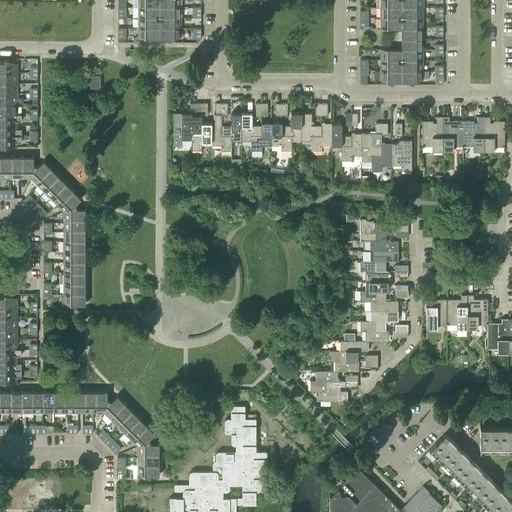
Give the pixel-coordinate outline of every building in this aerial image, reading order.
[(156,6),(138,6),(138,16),(156,17),(159,17),(159,6),(156,6)] [(181,6),(159,6),(159,17),(181,17),(181,6)] [(398,6),(380,6),(380,17),(398,17),(402,17),(402,6),(398,6)] [(423,6),(402,6),(402,17),(423,17),(423,6)] [(156,17),(138,16),(138,27),(156,27),(159,27),(159,17),(156,17)] [(181,17),(159,17),(159,27),(181,27),(181,17)] [(398,17),(380,17),(380,28),(402,28),(402,17),(398,17)] [(423,17),(402,17),(402,28),(423,28),(423,17)] [(138,35),(133,37),(133,42),(150,42),(150,41),(150,40),(151,38),(156,38),(159,38),(159,27),(156,27),(138,27),(138,35)] [(181,27),(159,27),(159,38),(167,38),(168,41),(181,35),(181,27)] [(423,28),(402,28),(402,38),(423,38),(423,28)] [(423,38),(402,38),(401,48),(401,49),(423,49),(423,38)] [(401,48),(380,48),(380,59),(398,59),(401,59),(401,49),(401,48)] [(423,49),(401,49),(401,59),(423,60),(423,49)] [(4,60),(0,60),(0,71),(18,71),(18,63),(5,58),(4,60)] [(398,59),(380,59),(380,70),(398,70),(401,70),(401,59),(398,59)] [(423,60),(401,59),(401,70),(423,70),(423,60)] [(398,70),(380,70),(380,78),(392,83),(393,81),(398,81),(401,81),(401,70),(398,70)] [(423,70),(401,70),(401,81),(410,81),(411,84),(423,78),(423,70)] [(18,71),(0,71),(0,81),(18,82),(18,71)] [(100,74),(86,74),(86,88),(100,88),(100,74)] [(18,82),(0,81),(0,92),(18,93),(18,82)] [(18,93),(0,92),(0,103),(18,103),(18,93)] [(200,134),(200,122),(200,114),(207,114),(207,102),(190,102),(190,112),(172,112),(172,145),(190,145),(190,140),(191,134),(200,134)] [(213,122),(210,122),(210,145),(220,145),(220,149),(231,150),(231,140),(231,134),(221,134),(221,123),(221,115),(227,115),(227,102),(215,102),(215,113),(213,113),(213,122)] [(18,103),(0,103),(0,113),(21,114),(21,113),(18,113),(18,103)] [(231,140),(241,140),(241,112),(231,112),(231,123),(221,123),(221,134),(231,134),(231,140)] [(241,140),(250,140),(251,135),(261,135),(261,124),(252,124),(252,112),(241,112),(241,140)] [(291,140),(301,140),(301,112),(291,112),(291,124),(281,124),(281,135),(291,134),(291,140)] [(301,140),(310,140),(311,134),(321,134),(321,124),(311,124),(311,112),(301,112),(301,140)] [(21,114),(0,113),(0,123),(17,124),(17,120),(21,120),(21,114)] [(442,150),(442,116),(436,116),(436,122),(429,122),(429,120),(422,120),(422,146),(432,146),(432,150),(442,150)] [(442,116),(442,150),(453,150),(453,146),(463,146),(463,120),(456,120),(456,122),(449,122),(449,116),(442,116)] [(483,150),(484,116),(477,116),(477,122),(469,122),(469,120),(463,120),(463,146),(472,146),(472,150),(483,150)] [(484,116),(483,150),(493,150),(493,145),(504,145),(504,120),(497,120),(497,122),(490,122),(490,116),(484,116)] [(210,122),(200,122),(200,134),(191,134),(190,140),(190,145),(190,149),(201,149),(201,145),(210,145),(210,122)] [(271,145),(271,122),(261,122),(261,124),(261,135),(251,135),(250,140),(250,150),(261,150),(261,145),(271,145)] [(271,122),(271,145),(281,145),(281,150),(291,150),(291,140),(291,134),(281,135),(281,124),(281,122),(271,122)] [(331,145),(331,122),(321,122),(321,124),(321,134),(311,134),(310,140),(310,150),(321,150),(321,145),(331,145)] [(331,122),(331,145),(331,149),(341,149),(341,144),(351,144),(351,134),(341,134),(341,122),(331,122)] [(17,124),(0,123),(0,134),(21,135),(21,129),(17,129),(17,124)] [(361,155),(361,132),(351,132),(351,134),(351,144),(341,144),(341,149),(341,160),(351,160),(351,155),(361,155)] [(361,132),(361,155),(361,159),(371,159),(371,154),(381,154),(381,144),(371,144),(372,132),(361,132)] [(21,135),(0,134),(0,146),(17,146),(17,141),(21,141),(21,135)] [(391,142),(391,164),(402,165),(402,169),(411,169),(411,154),(411,140),(398,139),(398,142),(391,142)] [(391,164),(391,142),(381,142),(381,144),(381,154),(371,154),(371,159),(371,170),(382,170),(382,164),(391,164)] [(12,156),(0,156),(0,168),(1,178),(12,178),(12,156)] [(22,156),(12,156),(12,178),(22,178),(22,156)] [(33,156),(22,156),(22,178),(30,178),(35,165),(33,164),(33,160),(33,156)] [(241,158),(231,158),(231,167),(241,167),(241,158)] [(35,165),(30,178),(35,183),(51,168),(43,160),(40,162),(37,166),(35,165)] [(51,168),(35,183),(43,191),(58,175),(51,168)] [(451,176),(451,177),(451,181),(452,181),(452,182),(453,182),(455,182),(456,182),(457,182),(459,182),(461,182),(462,182),(463,181),(463,177),(463,176),(463,170),(463,169),(462,169),(460,169),(457,169),(456,169),(456,170),(456,174),(456,175),(455,175),(452,176),(451,176)] [(58,175),(43,191),(50,198),(66,183),(58,175)] [(66,183),(50,198),(58,206),(73,190),(66,183)] [(73,190),(58,206),(63,211),(76,206),(75,204),(79,201),(81,198),(73,190)] [(23,199),(27,203),(32,198),(29,194),(23,199)] [(31,207),(36,201),(32,198),(27,203),(31,207)] [(34,210),(40,205),(36,201),(31,207),(34,210)] [(38,214),(43,209),(40,205),(34,210),(38,214)] [(76,206),(63,211),(63,219),(85,219),(85,208),(81,208),(77,208),(76,206)] [(43,209),(38,214),(42,218),(47,212),(43,209)] [(361,240),(370,240),(375,240),(376,230),(388,230),(396,230),(396,236),(408,236),(408,224),(395,224),(393,224),(391,221),(391,220),(388,220),(367,219),(365,217),(361,217),(361,240)] [(85,219),(63,219),(63,230),(85,230),(85,219)] [(85,230),(63,230),(63,240),(85,240),(85,230)] [(370,240),(370,250),(398,250),(398,240),(386,240),(386,230),(388,230),(376,230),(375,240),(370,240)] [(85,240),(63,240),(63,251),(85,251),(85,240)] [(370,250),(370,259),(375,259),(375,269),(386,270),(386,260),(398,260),(398,250),(370,250)] [(85,251),(63,251),(63,261),(85,261),(85,251)] [(366,280),(388,280),(388,270),(386,270),(375,269),(375,259),(370,259),(361,259),(361,270),(366,270),(366,278),(366,280)] [(85,261),(63,261),(63,272),(85,272),(85,261)] [(85,272),(63,272),(63,282),(85,283),(85,272)] [(388,280),(366,280),(366,281),(365,289),(361,289),(361,300),(370,300),(376,300),(376,289),(386,289),(388,289),(388,280)] [(85,283),(63,282),(63,293),(85,293),(85,283)] [(370,300),(370,310),(398,310),(398,300),(386,300),(386,289),(376,289),(376,300),(370,300)] [(0,294),(0,305),(17,306),(17,298),(5,293),(4,295),(0,294)] [(85,293),(63,293),(63,301),(76,307),(77,304),(81,304),(82,304),(85,304),(85,293)] [(446,324),(447,297),(440,298),(440,300),(432,300),(432,294),(426,294),(426,328),(436,328),(436,324),(446,324)] [(447,297),(446,324),(456,324),(456,328),(467,328),(467,294),(460,294),(460,300),(453,300),(453,297),(447,297)] [(467,294),(467,328),(477,328),(477,324),(488,324),(488,322),(488,298),(480,298),(480,300),(473,300),(473,294),(467,294)] [(17,306),(0,305),(0,316),(17,317),(17,306)] [(370,310),(370,320),(376,320),(376,330),(386,330),(386,320),(398,320),(398,310),(370,310)] [(17,317),(0,316),(0,327),(17,327),(17,317)] [(488,322),(488,324),(488,329),(487,329),(487,348),(498,348),(498,352),(508,352),(508,318),(502,318),(502,324),(494,324),(494,322),(488,322)] [(365,339),(368,340),(388,340),(388,330),(386,330),(376,330),(376,320),(370,320),(361,319),(361,328),(365,328),(365,339)] [(17,327),(0,327),(0,337),(17,338),(17,327)] [(17,338),(0,337),(0,348),(8,348),(21,348),(17,348),(17,338)] [(368,340),(365,339),(354,339),(344,339),(340,339),(340,350),(345,350),(345,360),(356,360),(356,350),(368,350),(368,340)] [(8,348),(0,348),(0,358),(17,359),(17,355),(21,355),(21,348),(8,348)] [(358,360),(356,360),(345,360),(345,350),(340,350),(331,350),(331,369),(336,369),(337,371),(358,370),(358,360)] [(17,359),(0,358),(0,369),(21,369),(21,363),(17,363),(17,359)] [(483,368),(479,373),(483,376),(487,372),(483,368)] [(21,369),(0,369),(0,380),(17,381),(17,375),(21,375),(21,369)] [(325,379),(337,380),(337,379),(337,371),(336,369),(331,369),(315,369),(315,380),(310,380),(310,390),(316,390),(325,390),(325,379)] [(294,372),(291,376),(295,380),(299,377),(294,372)] [(340,386),(357,386),(358,380),(345,380),(345,379),(337,379),(337,380),(325,379),(325,390),(316,390),(316,400),(347,400),(348,390),(340,390),(340,386)] [(0,391),(0,412),(11,412),(11,391),(0,391)] [(11,391),(11,412),(21,412),(22,391),(11,391)] [(22,391),(21,412),(32,412),(32,391),(22,391)] [(32,391),(32,412),(43,412),(43,391),(32,391)] [(54,391),(43,391),(43,412),(53,412),(54,391)] [(64,391),(54,391),(53,412),(64,412),(64,391)] [(64,391),(64,412),(75,412),(75,400),(75,391),(64,391)] [(85,391),(75,391),(75,400),(75,412),(78,412),(82,412),(85,412),(85,404),(85,391)] [(85,391),(85,404),(85,412),(96,412),(96,391),(85,391)] [(107,391),(96,391),(96,412),(104,412),(109,400),(107,399),(107,394),(107,391)] [(109,400),(104,412),(109,418),(125,403),(117,395),(114,397),(111,400),(109,400)] [(125,403),(109,418),(116,425),(132,410),(125,403)] [(222,511),(223,510),(229,510),(228,511),(235,511),(236,504),(256,504),(255,491),(267,491),(267,451),(257,451),(256,418),(245,418),(245,404),(231,404),(231,418),(227,418),(226,419),(224,421),(225,430),(231,429),(231,442),(231,443),(233,444),(234,445),(236,445),(236,451),(218,451),(216,454),(216,471),(192,471),(189,474),(189,488),(186,488),(185,489),(183,491),(183,497),(169,497),(169,511),(176,511),(177,511),(183,511),(182,511),(222,511)] [(132,410),(116,425),(124,433),(139,417),(132,410)] [(343,416),(339,419),(344,425),(348,421),(343,416)] [(139,417),(124,433),(131,440),(147,425),(139,417)] [(147,425),(131,440),(137,446),(150,440),(149,439),(152,436),(155,433),(147,425)] [(494,450),(498,450),(498,427),(480,427),(480,450),(484,450),(484,451),(494,451),(494,450)] [(511,427),(498,427),(498,450),(502,450),(502,451),(511,450),(511,427)] [(97,434),(101,438),(106,432),(102,429),(97,434)] [(105,441),(110,436),(106,432),(101,438),(105,441)] [(429,449),(442,462),(458,446),(455,443),(456,443),(449,436),(448,436),(445,433),(429,449)] [(110,436),(105,441),(108,445),(114,440),(110,436)] [(114,440),(108,445),(112,449),(117,443),(114,440)] [(150,440),(137,446),(137,453),(159,454),(159,443),(155,443),(151,443),(150,440)] [(121,447),(117,443),(112,449),(116,453),(121,447)] [(442,462),(455,475),(471,459),(468,456),(461,449),(458,446),(442,462)] [(159,454),(137,453),(137,464),(159,464),(159,454)] [(455,475),(467,488),(484,472),(481,469),(481,468),(474,461),(474,462),(471,459),(455,475)] [(159,464),(137,464),(137,472),(150,478),(151,475),(155,475),(159,475),(159,464)] [(425,468),(431,474),(434,471),(428,465),(425,468)] [(374,483),(357,466),(329,494),(329,511),(403,511),(374,483)] [(434,471),(431,474),(436,479),(439,477),(434,471)] [(467,488),(480,501),(497,485),(493,482),(494,481),(487,474),(486,475),(484,472),(467,488)] [(480,501),(491,511),(494,511),(509,497),(506,494),(507,494),(500,487),(499,487),(497,485),(480,501)] [(434,511),(442,504),(423,486),(407,501),(418,511),(434,511)] [(451,490),(449,492),(448,492),(454,498),(457,495),(451,490)] [(494,511),(511,511),(511,500),(509,497),(494,511)] [(460,498),(457,501),(463,507),(466,504),(460,498)]
